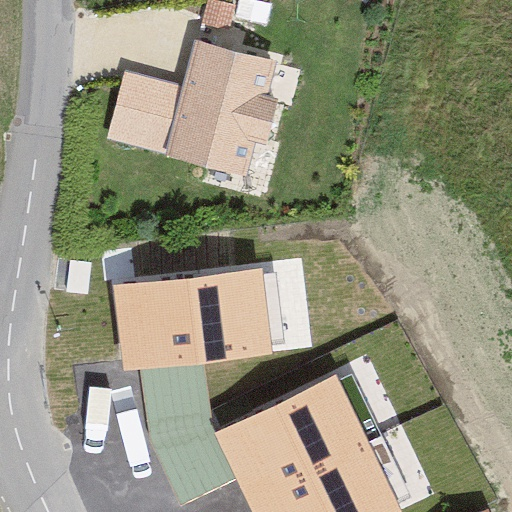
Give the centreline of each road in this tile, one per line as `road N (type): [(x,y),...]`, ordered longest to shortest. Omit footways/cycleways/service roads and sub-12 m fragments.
road 1 (residential): [(42,0),(13,310)]
road 2 (residential): [(13,310),(33,417),(82,511)]
